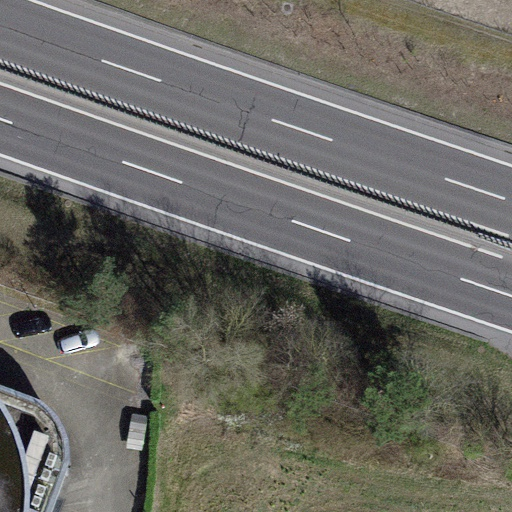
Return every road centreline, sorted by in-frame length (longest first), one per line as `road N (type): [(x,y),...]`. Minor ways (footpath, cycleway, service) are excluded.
road 1 (motorway): [(0,121),(511,299)]
road 2 (motorway): [(511,199),(0,22)]
